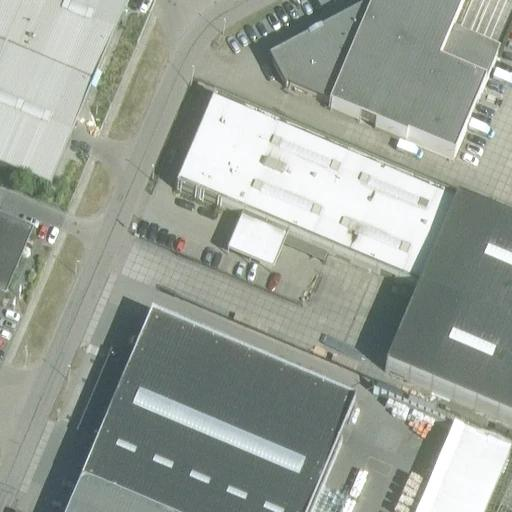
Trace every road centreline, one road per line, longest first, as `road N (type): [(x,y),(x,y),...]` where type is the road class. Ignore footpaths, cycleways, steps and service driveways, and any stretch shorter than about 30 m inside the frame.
road 1 (unclassified): [(0,498),(192,43),(255,0)]
road 2 (unknown): [(383,511),(408,441),(400,412),(373,389),(97,267)]
